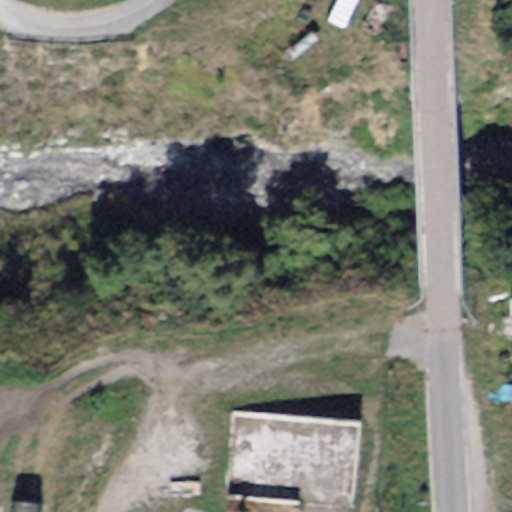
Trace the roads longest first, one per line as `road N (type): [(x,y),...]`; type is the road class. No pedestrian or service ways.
road 1 (tertiary): [(454,511),(427,0)]
road 2 (track): [(133,0),(32,35),(0,10)]
